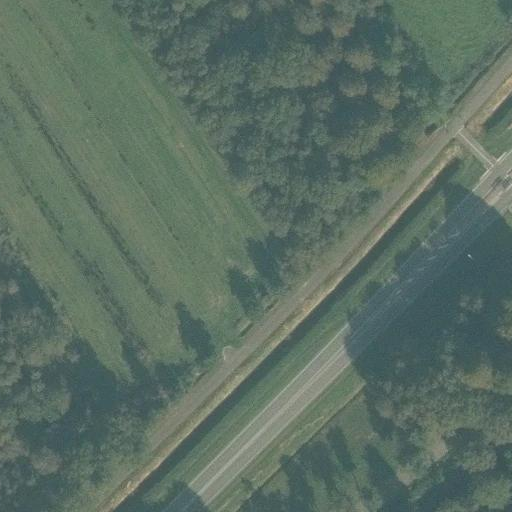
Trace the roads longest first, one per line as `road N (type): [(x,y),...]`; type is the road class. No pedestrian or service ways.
road 1 (unclassified): [(84,511),(314,282),(511,64)]
road 2 (trunk): [(182,511),(365,326)]
road 3 (trunk): [(511,160),(373,307),(365,326)]
road 4 (trunk): [(365,326),(386,319),(511,194)]
road 5 (unclassified): [(361,511),(511,382)]
road 6 (track): [(254,0),(352,145),(368,144)]
road 7 (track): [(365,117),(287,0)]
